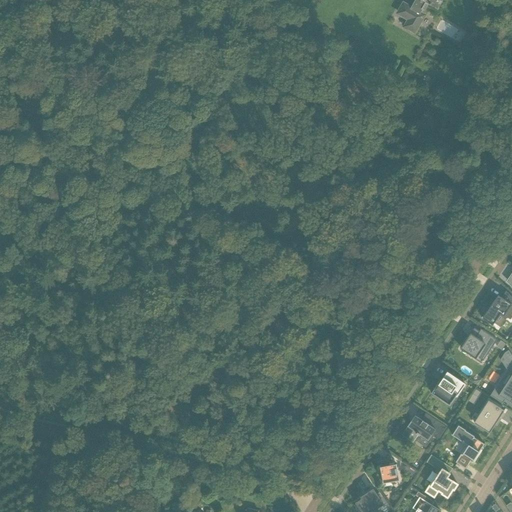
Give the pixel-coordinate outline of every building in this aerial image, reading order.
[(404,2),(396,16),(407,22),(403,28),(417,36),(428,16),(424,14),(423,16),(420,15),(423,10),(425,11),(427,7),(428,5),(437,10),(438,10),(443,0),(414,0),(411,6),(404,2)] [(470,49),(475,41),(468,36),(462,45),(470,49)] [(497,297),(494,301),(491,305),(490,305),(481,318),(490,325),(492,326),(500,315),(501,315),(504,317),(504,316),(509,318),(510,320),(511,317),(511,297),(506,291),(505,292),(501,298),(498,296),(497,297)] [(475,337),(470,334),(468,337),(460,349),(472,358),(475,360),(480,353),(485,357),(497,340),(481,329),(475,337)] [(500,341),(497,347),(501,350),(505,344),(500,341)] [(499,382),(490,396),(502,404),(505,400),(510,403),(511,400),(511,355),(508,351),(504,353),(500,360),(500,361),(501,360),(511,375),(504,387),(498,384),(499,383),(499,382)] [(440,399),(447,404),(449,406),(456,397),(457,397),(465,385),(447,372),(446,374),(440,382),(439,382),(431,394),(440,399)] [(494,425),(498,417),(499,418),(504,411),(489,401),(488,403),(487,405),(486,406),(481,414),(480,417),(481,418),(476,425),(478,427),(481,429),(489,434),(495,426),(494,425)] [(432,435),(438,439),(446,428),(435,420),(431,427),(415,416),(401,435),(413,443),(418,436),(419,437),(420,436),(428,441),(432,435)] [(453,433),(452,435),(468,446),(463,454),(462,455),(461,454),(459,457),(455,463),(465,469),(471,459),(472,459),(474,460),(475,459),(479,453),(484,444),(473,438),(474,437),(465,431),(458,426),(453,433)] [(396,464),(380,467),(383,484),(399,481),(396,466),(396,464)] [(431,484),(425,492),(434,498),(438,491),(442,494),(441,494),(447,498),(453,490),(454,491),(458,485),(447,478),(450,474),(441,468),(437,474),(438,475),(432,484),(431,484)] [(373,511),(384,505),(373,489),(360,498),(361,499),(355,503),(360,511),(373,511)] [(438,511),(440,511),(432,505),(434,502),(418,492),(415,496),(419,498),(416,503),(420,506),(415,511),(438,511)] [(205,504),(215,507),(218,496),(212,494),(211,497),(207,496),(205,504)]
